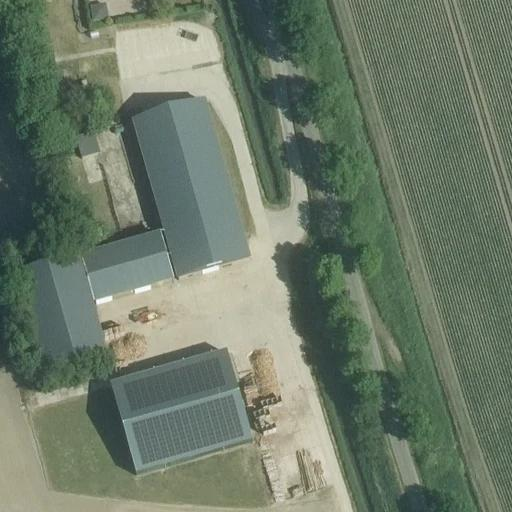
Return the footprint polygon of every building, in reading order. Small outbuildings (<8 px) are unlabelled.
[(48,56),(32,59),(35,72),(51,70),(48,56)] [(177,283),(249,263),(204,104),(132,124),(177,283)] [(81,162),(99,157),(93,136),(75,141),(81,162)] [(108,357),(93,307),(172,285),(159,238),(80,261),(16,278),(44,376),(108,357)] [(226,354),(111,388),(138,479),(253,445),(226,354)]
